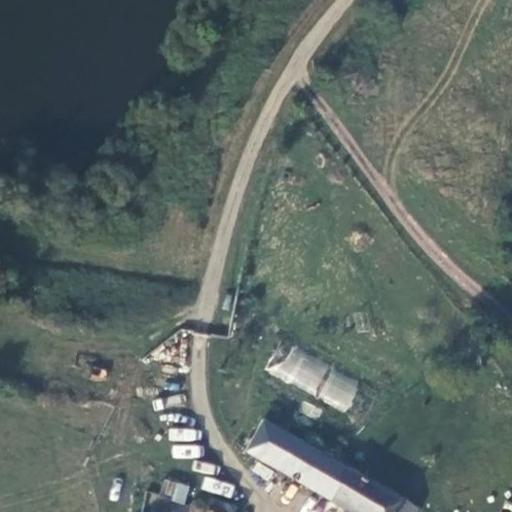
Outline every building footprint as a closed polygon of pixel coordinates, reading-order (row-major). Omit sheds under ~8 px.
[(347,410),(360,380),(284,345),(271,375),(347,410)] [(411,511),(414,508),(261,418),(244,448),(353,511),(411,511)] [(183,487),(160,480),(154,497),(178,502),(183,487)] [(212,498),(229,504),(231,506),(235,492),(216,487),(212,498)] [(212,498),(207,495),(205,501),(198,500),(193,503),(191,509),(192,511),(226,511),(229,504),(212,498)]
